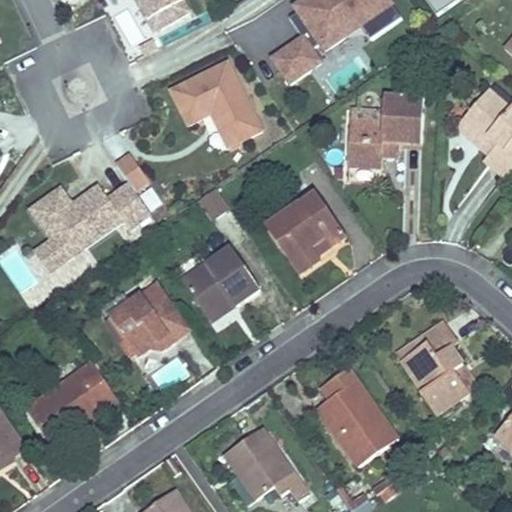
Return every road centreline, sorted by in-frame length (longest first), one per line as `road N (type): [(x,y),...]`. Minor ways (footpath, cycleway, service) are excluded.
road 1 (residential): [(511,315),(459,272),(424,268),(52,511)]
road 2 (residential): [(61,54),(27,70),(60,140),(126,108),(93,39)]
